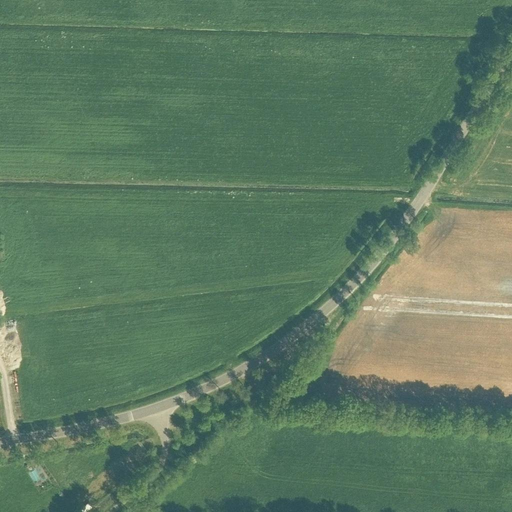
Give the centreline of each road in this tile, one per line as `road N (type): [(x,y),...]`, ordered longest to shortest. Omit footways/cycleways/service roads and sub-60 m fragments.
road 1 (tertiary): [(161,407),(251,364),(355,282),(423,195),(511,49)]
road 2 (tertiary): [(0,441),(161,407)]
road 3 (unclassified): [(111,511),(154,475),(165,449),(161,407)]
